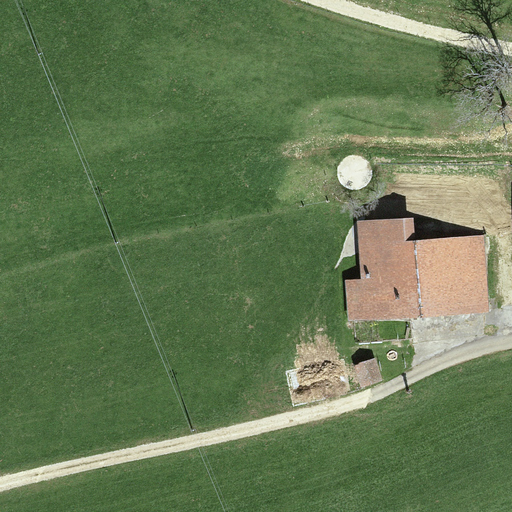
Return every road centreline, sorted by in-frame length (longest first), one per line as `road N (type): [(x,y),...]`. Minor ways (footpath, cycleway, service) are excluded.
road 1 (track): [(328,407),(0,483)]
road 2 (unclassified): [(511,335),(328,407)]
road 3 (track): [(511,40),(330,0)]
